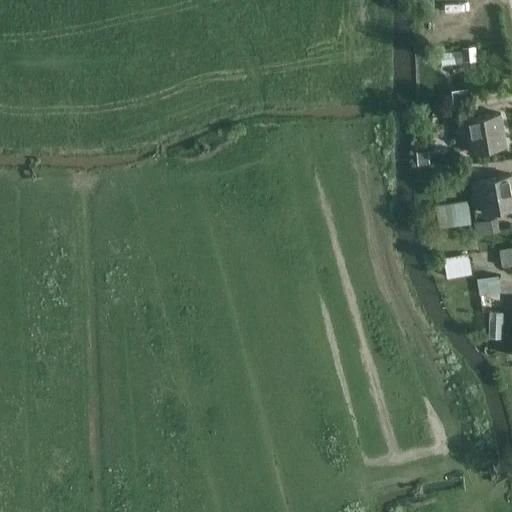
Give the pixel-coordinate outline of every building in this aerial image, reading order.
[(474,46),(462,47),(463,61),(476,60),(474,46)] [(468,88),(451,90),(453,109),(470,107),(468,88)] [(506,145),(500,113),(460,121),(462,130),(466,129),(471,152),(506,145)] [(428,150),(416,151),(417,164),(428,164),(428,150)] [(511,207),(511,179),(511,175),(472,182),(473,192),(478,191),(482,213),(511,207)] [(436,227),(469,224),(467,202),(435,205),(436,227)] [(496,217),(474,221),(476,234),(498,230),(496,217)] [(501,268),(511,265),(511,247),(499,249),(501,268)] [(446,277),(470,273),(467,254),(443,258),(446,277)] [(477,295),(500,292),(498,277),(475,279),(477,295)]
